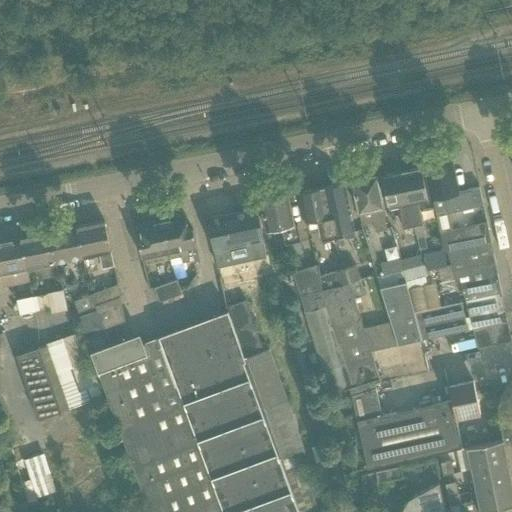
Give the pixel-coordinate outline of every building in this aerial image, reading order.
[(460,185),(472,184),(469,156),(458,157),(460,185)] [(450,161),(426,166),(439,231),(442,230),(452,228),(448,213),(475,208),(474,203),(482,201),(479,187),(456,191),(450,161)] [(421,167),(402,171),(413,226),(414,226),(416,238),(425,236),(422,224),(423,224),(418,202),(428,200),(425,187),(421,167)] [(413,226),(402,171),(382,175),(389,208),(398,206),(403,228),(413,226)] [(360,225),(372,222),(374,232),(388,229),(377,176),(351,181),(360,225)] [(344,183),(322,187),(332,239),(355,235),(354,231),(353,226),(350,214),(348,202),(344,183)] [(322,187),(299,192),(303,211),(306,223),(308,234),(320,231),(322,241),(332,239),(322,187)] [(260,200),(266,232),(282,228),(285,244),(286,244),(300,241),(301,241),(297,224),(295,224),(295,227),(293,227),(286,195),(260,200)] [(256,208),(207,218),(211,238),(214,252),(217,266),(265,256),(260,228),(256,208)] [(175,218),(162,221),(169,253),(169,258),(172,266),(194,261),(192,249),(196,248),(192,228),(188,229),(186,216),(175,218)] [(104,221),(75,227),(82,259),(99,256),(101,268),(113,266),(108,240),(104,221)] [(141,239),(137,240),(141,259),(151,257),(152,263),(170,259),(169,253),(162,221),(139,225),(141,239)] [(442,230),(439,231),(443,253),(448,252),(491,243),(489,229),(487,221),(486,221),(467,225),(452,228),(442,230)] [(75,227),(47,232),(54,265),(82,259),(75,227)] [(47,232),(20,238),(26,270),(54,265),(47,232)] [(26,270),(20,238),(0,241),(0,277),(2,281),(25,276),(24,271),(26,270)] [(300,241),(286,244),(288,256),(302,253),(300,241)] [(448,252),(447,252),(458,290),(462,289),(499,281),(494,255),(491,243),(448,252)] [(443,253),(423,257),(426,270),(439,267),(441,267),(446,266),(443,253)] [(421,256),(400,261),(402,269),(423,264),(421,258),(421,256)] [(402,269),(400,261),(399,259),(379,264),(381,275),(402,269)] [(423,264),(402,269),(406,282),(427,277),(423,264)] [(315,265),(293,272),(328,385),(331,394),(349,389),(351,396),(375,388),(374,383),(380,382),(379,379),(370,350),(363,327),(354,298),(349,283),(339,286),(339,285),(322,290),(319,275),(318,276),(315,265)] [(355,265),(345,268),(349,283),(359,280),(355,265)] [(345,268),(319,275),(322,290),(339,285),(339,286),(349,283),(345,268)] [(396,272),(376,277),(380,290),(390,321),(397,344),(421,339),(414,313),(406,283),(399,284),(396,272)] [(177,280),(154,288),(159,302),(181,294),(177,280)] [(359,280),(349,283),(354,298),(364,295),(359,280)] [(462,289),(472,329),(508,321),(505,307),(499,281),(462,289)] [(72,300),(76,312),(119,296),(117,284),(72,300)] [(47,294),(32,297),(35,312),(50,309),(47,294)] [(32,297),(16,300),(19,315),(35,312),(32,297)] [(110,345),(90,352),(149,511),(295,511),(243,358),(244,358),(264,351),(246,300),(226,307),(227,311),(142,343),(139,334),(110,345)] [(461,302),(435,307),(443,335),(468,329),(461,302)] [(416,313),(414,313),(421,339),(443,335),(435,307),(416,311),(416,313)] [(97,310),(78,318),(90,352),(110,345),(97,310)] [(397,344),(390,321),(363,327),(370,350),(397,344)] [(511,341),(508,321),(472,329),(478,348),(511,341)] [(78,333),(39,348),(39,349),(51,385),(60,413),(102,399),(78,333)] [(16,356),(38,420),(60,413),(51,385),(39,349),(16,356)] [(375,388),(351,396),(366,469),(368,468),(439,453),(463,448),(456,418),(481,413),(474,385),(474,381),(454,385),(449,386),(452,400),(382,415),(381,415),(375,388)] [(506,388),(486,392),(488,401),(500,398),(501,397),(501,396),(502,394),(503,393),(503,392),(504,391),(505,390),(506,388)] [(466,447),(471,469),(508,461),(503,439),(466,447)] [(43,456),(24,462),(37,501),(57,494),(43,456)] [(441,462),(443,475),(454,473),(451,460),(441,462)] [(471,469),(475,490),(511,482),(511,481),(508,461),(471,469)] [(94,464),(70,486),(88,505),(112,483),(94,464)] [(399,467),(388,469),(390,480),(402,477),(399,467)] [(390,480),(388,469),(376,472),(378,482),(390,480)] [(445,484),(448,496),(459,494),(456,481),(445,484)] [(438,482),(408,499),(421,511),(445,511),(439,482),(438,482)] [(511,482),(475,490),(480,511),(479,511),(478,511),(481,511),(511,505),(511,482)] [(421,511),(408,499),(400,511),(421,511)] [(450,506),(451,511),(462,511),(460,503),(450,506)]
